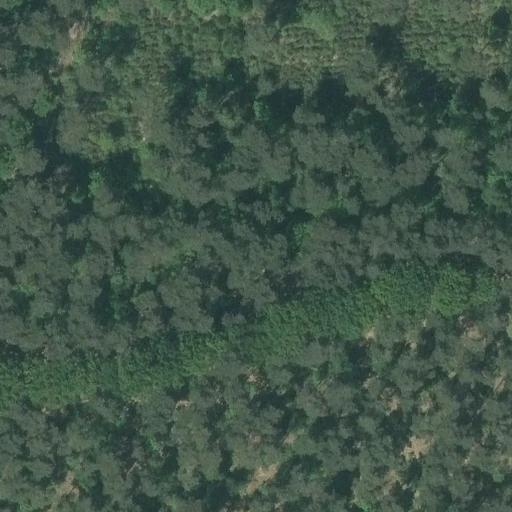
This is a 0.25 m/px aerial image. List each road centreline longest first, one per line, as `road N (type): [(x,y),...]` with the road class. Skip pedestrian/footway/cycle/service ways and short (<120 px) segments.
road 1 (track): [(0,371),(187,342),(351,298),(424,288)]
road 2 (track): [(453,511),(424,288),(511,282)]
road 3 (track): [(93,0),(0,124)]
